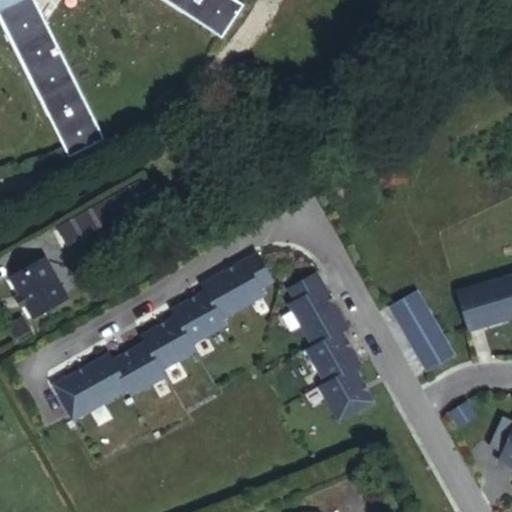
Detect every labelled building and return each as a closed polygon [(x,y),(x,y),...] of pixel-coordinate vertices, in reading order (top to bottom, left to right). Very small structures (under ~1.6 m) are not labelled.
[(0,0),(0,14),(72,154),(107,134),(37,0),(183,0),(229,29),(245,0),(0,0)] [(203,171),(189,147),(174,157),(187,180),(203,171)] [(68,245),(154,209),(145,187),(58,223),(68,245)] [(133,256),(123,239),(100,252),(110,270),(133,256)] [(131,409),(165,388),(162,383),(195,363),(193,356),(226,336),(222,329),(263,306),(260,299),(272,292),(257,266),(202,300),(206,307),(173,324),(176,331),(143,350),(146,358),(114,376),(109,370),(56,403),(74,434),(128,402),(131,409)] [(77,313),(53,274),(20,293),(44,332),(77,313)] [(467,334),(511,321),(511,279),(455,296),(467,334)] [(359,369),(341,339),(347,334),(315,282),(287,299),(295,311),(288,314),(311,354),(305,357),(324,390),(317,393),(336,426),(371,405),(354,375),(359,369)] [(451,358),(414,295),(387,311),(425,373),(451,358)] [(475,417),(464,402),(447,414),(457,428),(475,417)] [(511,467),(511,431),(499,462),(511,467)]
